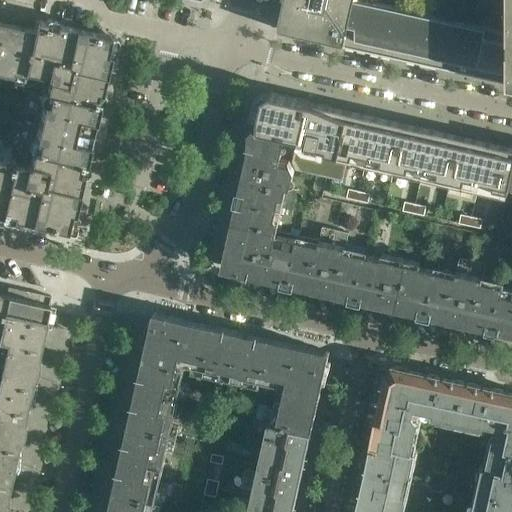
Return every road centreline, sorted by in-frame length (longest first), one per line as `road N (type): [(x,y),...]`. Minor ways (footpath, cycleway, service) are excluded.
road 1 (residential): [(233,48),(511,110)]
road 2 (residential): [(137,281),(196,193),(233,48)]
road 3 (unclassified): [(112,275),(57,511)]
road 4 (residential): [(366,334),(137,281)]
road 5 (residential): [(233,48),(32,0)]
road 6 (residential): [(329,511),(366,334)]
road 7 (residential): [(511,366),(366,334)]
